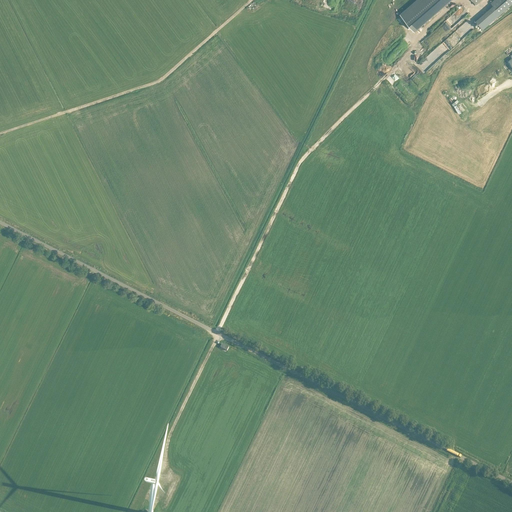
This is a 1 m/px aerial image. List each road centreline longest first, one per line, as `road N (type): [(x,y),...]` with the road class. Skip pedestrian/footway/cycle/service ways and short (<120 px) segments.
road 1 (track): [(0,222),(511,481)]
road 2 (unknown): [(214,330),(297,166),(384,75)]
